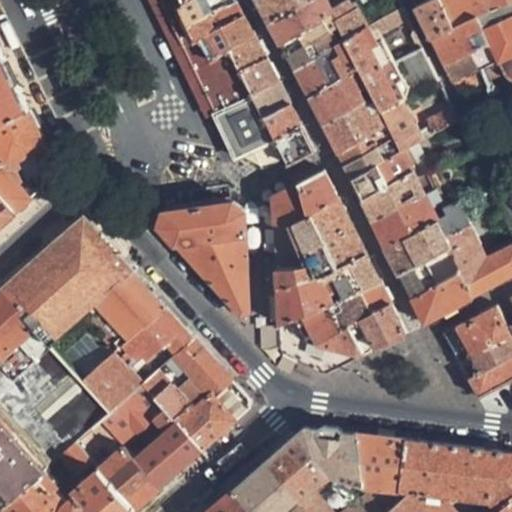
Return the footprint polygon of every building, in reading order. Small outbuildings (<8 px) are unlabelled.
[(161,0),(214,109),(229,101),(209,58),(200,38),(191,20),(183,3),(181,0),(161,0)] [(232,0),(189,0),(183,3),(191,20),(232,0)] [(245,13),(237,0),(232,0),(191,20),(200,38),(245,13)] [(261,0),(271,18),(302,0),(261,0)] [(302,0),(271,18),(283,40),(321,17),(336,8),(334,3),(332,0),(302,0)] [(349,35),(368,24),(355,0),(332,0),(334,3),(336,8),(343,22),(349,35)] [(424,0),(415,4),(431,37),(454,26),(441,0),(424,0)] [(511,0),(441,0),(454,26),(477,15),(489,10),(511,0)] [(511,14),(511,0),(489,10),(477,15),(483,28),(511,14)] [(373,22),(368,24),(349,35),(365,67),(377,93),(383,106),(405,96),(407,95),(439,80),(422,46),(389,62),(372,30),(377,27),(382,36),(410,21),(403,6),(373,22)] [(255,33),(245,13),(200,38),(209,58),(230,47),(255,33)] [(499,60),(504,70),(511,74),(511,14),(483,28),(490,41),(445,63),(453,80),(499,60)] [(431,37),(445,63),(490,41),(483,28),(477,15),(454,26),(431,37)] [(283,40),(290,53),(328,30),(321,17),(283,40)] [(343,22),(328,30),(335,43),(349,35),(343,22)] [(335,43),(328,30),(290,53),(297,66),(335,43)] [(267,56),(255,33),(230,47),(241,70),(267,56)] [(297,66),(311,94),(365,67),(349,35),(335,43),(297,66)] [(249,150),(275,137),(264,117),(252,92),(241,70),(230,47),(209,58),(229,101),(214,109),(237,156),(249,150)] [(0,48),(0,122),(29,108),(0,48)] [(279,80),(267,56),(241,70),(252,92),(279,80)] [(504,70),(499,60),(453,80),(459,91),(504,70)] [(311,94),(326,121),(377,93),(365,67),(311,94)] [(291,102),(279,80),(252,92),(264,117),(291,102)] [(383,106),(377,93),(326,121),(340,149),(390,121),(383,106)] [(404,150),(425,138),(421,131),(405,96),(383,106),(390,121),(397,135),(404,150)] [(303,124),(291,102),(264,117),(275,137),(303,124)] [(30,197),(54,175),(57,166),(47,145),(29,108),(0,122),(0,153),(4,162),(0,163),(0,169),(2,172),(7,170),(30,197)] [(458,120),(452,108),(427,120),(430,127),(433,134),(458,120)] [(340,149),(347,163),(397,135),(390,121),(340,149)] [(289,162),(315,149),(303,124),(275,137),(282,152),(289,162)] [(430,127),(421,131),(425,138),(433,134),(430,127)] [(404,150),(397,135),(347,163),(354,176),(365,199),(390,183),(413,169),(404,150)] [(325,168),(299,181),(308,214),(340,197),(325,168)] [(440,168),(425,173),(432,187),(437,198),(452,192),(440,168)] [(0,191),(16,210),(30,197),(7,170),(2,172),(0,169),(0,191)] [(365,199),(374,218),(424,190),(432,187),(425,173),(417,176),(413,169),(390,183),(365,199)] [(274,194),(275,223),(292,222),(308,214),(299,181),(274,194)] [(437,198),(432,187),(424,190),(429,202),(437,198)] [(374,218),(387,244),(436,216),(434,210),(429,202),(424,190),(374,218)] [(0,224),(16,210),(0,191),(0,224)] [(368,252),(340,197),(308,214),(333,265),(368,252)] [(511,274),(511,241),(487,255),(460,199),(441,207),(444,214),(437,217),(450,246),(462,270),(474,295),(508,277),(511,274)] [(247,231),(246,210),(234,200),(164,211),(161,221),(160,225),(174,240),(247,231)] [(277,267),(278,286),(326,268),(333,265),(308,214),(292,222),(275,223),(277,267)] [(84,216),(2,288),(34,325),(37,329),(50,343),(85,312),(133,270),(84,216)] [(387,244),(401,273),(413,297),(433,285),(421,262),(450,246),(437,217),(436,216),(387,244)] [(247,231),(174,240),(241,315),(250,311),(247,231)] [(382,278),(368,252),(333,265),(326,268),(330,276),(336,274),(345,295),(382,278)] [(278,286),(280,323),(296,316),(329,301),(331,301),(324,279),(330,276),(326,268),(278,286)] [(167,306),(133,270),(85,312),(118,349),(167,306)] [(433,285),(413,297),(425,322),(474,295),(462,270),(433,285)] [(393,300),(382,278),(345,295),(338,298),(331,301),(329,301),(343,328),(349,326),(350,327),(363,321),(360,316),(393,300)] [(2,288),(0,289),(0,354),(34,325),(2,288)] [(409,332),(393,300),(360,316),(363,321),(376,348),(409,332)] [(296,316),(307,338),(332,344),(319,375),(330,371),(363,352),(350,327),(349,326),(343,328),(329,301),(296,316)] [(444,332),(460,362),(511,334),(498,304),(486,311),(444,332)] [(143,380),(194,336),(167,306),(118,349),(83,381),(108,410),(143,380)] [(296,316),(280,323),(280,344),(284,359),(319,375),(332,344),(307,338),(296,316)] [(23,367),(39,353),(50,343),(37,329),(27,338),(31,343),(15,357),(23,367)] [(511,354),(511,334),(460,362),(469,378),(511,354)] [(194,336),(143,380),(167,407),(203,448),(238,418),(250,407),(251,398),(234,379),(194,336)] [(23,367),(11,378),(0,365),(0,498),(2,502),(48,462),(59,452),(76,438),(89,427),(100,417),(108,410),(83,381),(50,343),(39,353),(23,367)] [(511,377),(511,354),(469,378),(479,396),(511,377)] [(167,407),(143,380),(108,410),(100,417),(119,438),(125,444),(155,418),(167,407)] [(136,457),(161,485),(203,448),(167,407),(155,418),(166,432),(136,457)] [(107,448),(119,438),(100,417),(89,427),(107,448)] [(299,430),(330,476),(351,482),(356,431),(305,425),(299,430)] [(310,489),(330,476),(299,430),(264,461),(297,498),(310,489)] [(356,431),(351,482),(362,485),(400,490),(405,438),(356,431)] [(76,438),(59,452),(78,473),(94,459),(76,438)] [(511,450),(405,438),(400,490),(408,491),(446,496),(493,502),(480,511),(495,511),(511,497),(511,450)] [(100,465),(137,507),(161,485),(136,457),(125,444),(100,465)] [(254,511),(281,511),(297,498),(264,461),(234,488),(254,511)] [(100,465),(74,488),(76,491),(69,498),(55,483),(58,480),(45,464),(2,502),(11,511),(130,511),(137,507),(100,465)] [(254,511),(234,488),(206,511),(254,511)] [(330,511),(310,489),(297,498),(309,511),(330,511)] [(459,511),(446,496),(408,491),(385,511),(459,511)] [(384,511),(385,511),(369,494),(343,511),(384,511)] [(511,511),(511,497),(495,511),(511,511)] [(309,511),(297,498),(281,511),(309,511)]
